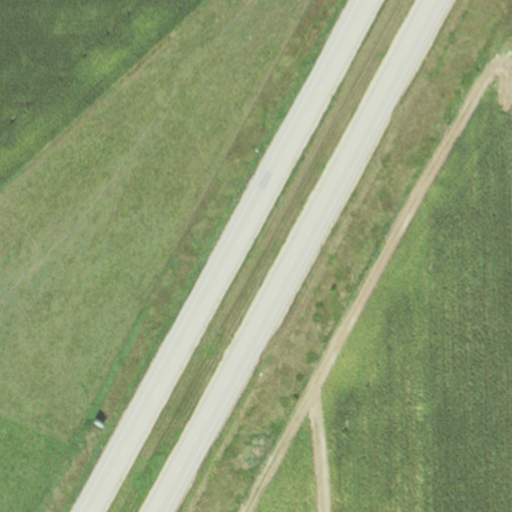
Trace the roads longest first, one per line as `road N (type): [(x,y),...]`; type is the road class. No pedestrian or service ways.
road 1 (motorway): [(365,0),(83,511)]
road 2 (motorway): [(166,511),(444,0)]
